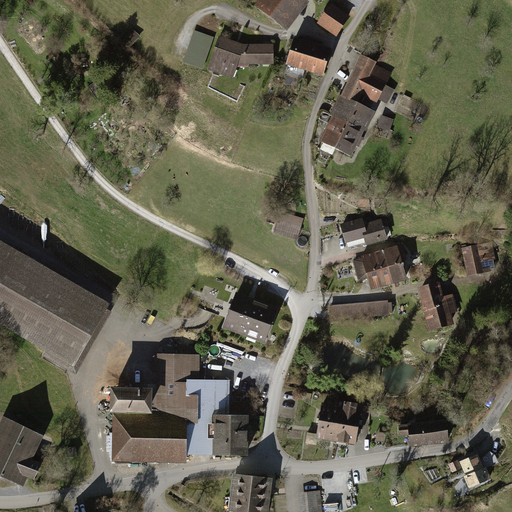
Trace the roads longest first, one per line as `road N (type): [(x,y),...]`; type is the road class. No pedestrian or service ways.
road 1 (unclassified): [(298,318),(288,295),(261,272),(109,189),(0,42)]
road 2 (unclassified): [(298,318),(312,290),(315,252),(308,134),(333,62),(369,0)]
road 3 (unclassified): [(511,386),(489,424),(456,445),(340,466),(266,466)]
road 4 (unclassified): [(153,479),(0,502)]
road 5 (unclassified): [(266,466),(276,388),(298,318)]
